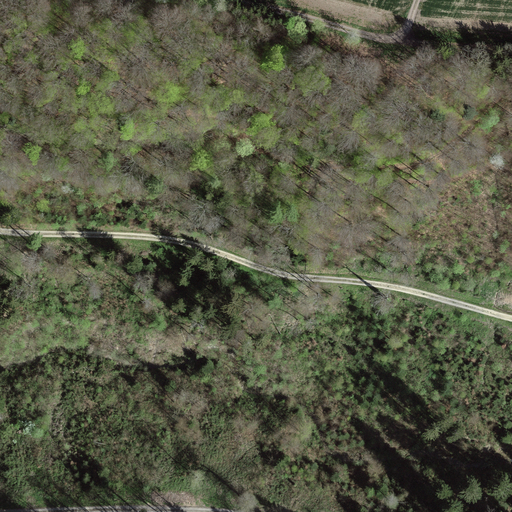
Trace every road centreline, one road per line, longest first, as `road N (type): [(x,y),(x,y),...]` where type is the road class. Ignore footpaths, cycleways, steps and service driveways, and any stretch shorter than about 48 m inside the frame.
road 1 (track): [(0,130),(97,151),(232,140),(301,162),(387,166),(445,152),(511,83)]
road 2 (track): [(511,319),(364,282),(274,274),(161,241),(0,228)]
road 3 (track): [(211,0),(401,42),(511,51)]
road 4 (track): [(28,511),(228,511)]
